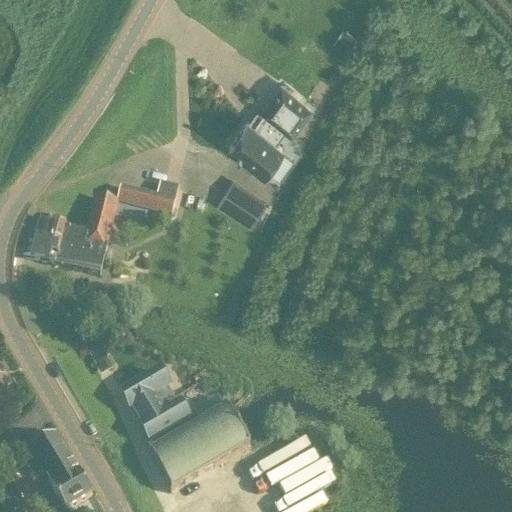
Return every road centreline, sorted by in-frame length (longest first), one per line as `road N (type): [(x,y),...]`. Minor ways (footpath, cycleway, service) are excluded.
road 1 (tertiary): [(0,248),(20,200),(149,0)]
road 2 (tertiary): [(116,511),(17,341),(0,286)]
